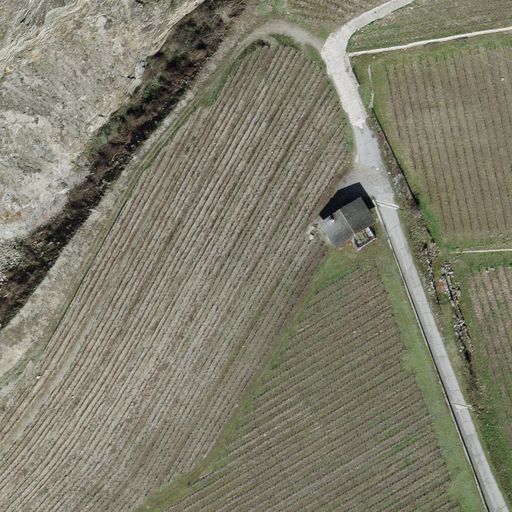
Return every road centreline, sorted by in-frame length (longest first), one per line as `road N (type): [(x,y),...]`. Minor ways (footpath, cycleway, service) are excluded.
road 1 (track): [(496,511),(331,45),(411,0)]
road 2 (track): [(331,45),(251,37),(96,232),(25,365),(0,384)]
